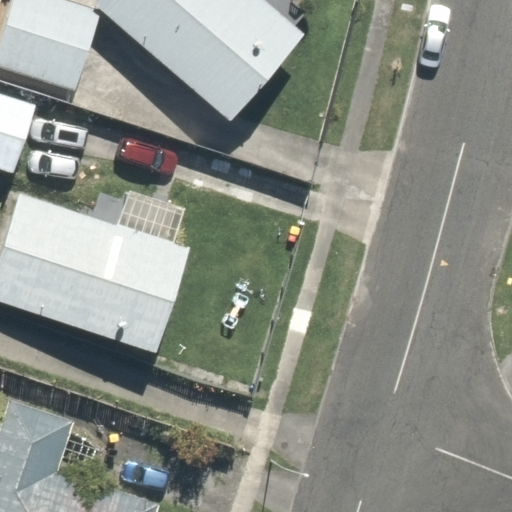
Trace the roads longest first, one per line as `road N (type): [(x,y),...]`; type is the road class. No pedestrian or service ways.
road 1 (residential): [(502,0),(386,433)]
road 2 (residential): [(386,433),(511,481)]
